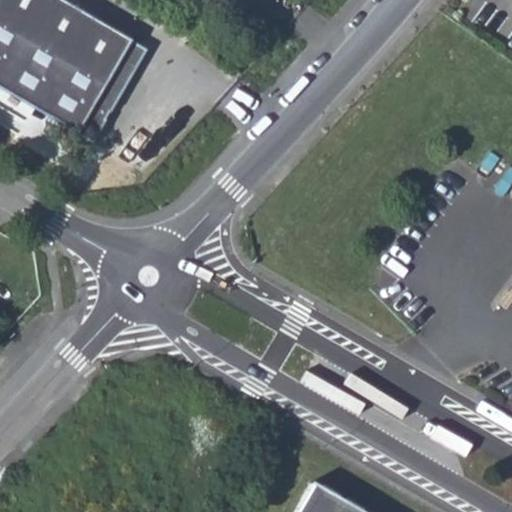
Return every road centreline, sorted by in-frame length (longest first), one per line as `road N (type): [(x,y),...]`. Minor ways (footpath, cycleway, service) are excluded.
road 1 (tertiary): [(149,279),(175,330),(481,511)]
road 2 (tertiary): [(511,447),(202,283),(149,279)]
road 3 (unclassified): [(407,0),(149,279)]
road 4 (unclassified): [(149,279),(0,440)]
road 5 (tertiary): [(0,192),(149,279)]
